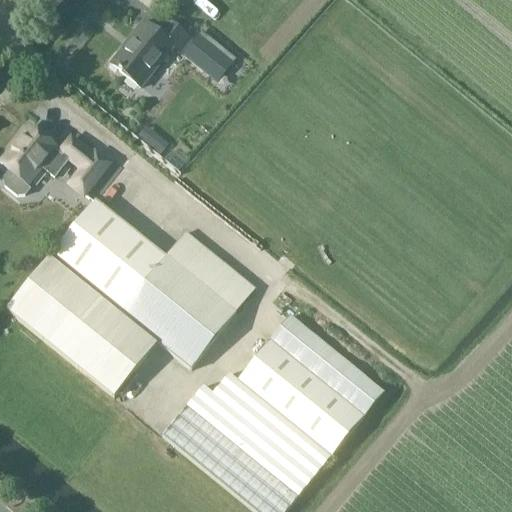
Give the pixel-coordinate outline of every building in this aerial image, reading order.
[(180,56),(192,41),(168,21),(157,35),(142,22),(119,50),(121,52),(110,66),(141,92),(174,51),(180,56)] [(204,35),(185,59),(213,82),(222,71),(227,76),(238,63),(204,35)] [(57,152),(30,129),(1,165),(10,173),(4,181),(4,189),(17,199),(25,198),(30,192),(23,187),(25,185),(29,188),(42,171),(54,181),(67,164),(77,172),(65,187),(83,201),(111,166),(93,152),(92,154),(70,136),(58,151),(60,152),(58,154),(62,157),(60,158),(56,154),(57,152)] [(186,235),(165,260),(95,203),(50,259),(120,315),(119,316),(190,374),(199,363),(208,371),(218,359),(208,351),(255,291),(186,235)] [(6,314),(114,401),(156,348),(49,261),(6,314)] [(251,511),(287,511),(330,459),(331,460),(384,395),(289,318),(237,383),(229,377),(212,396),(203,389),(162,439),(251,511)]
